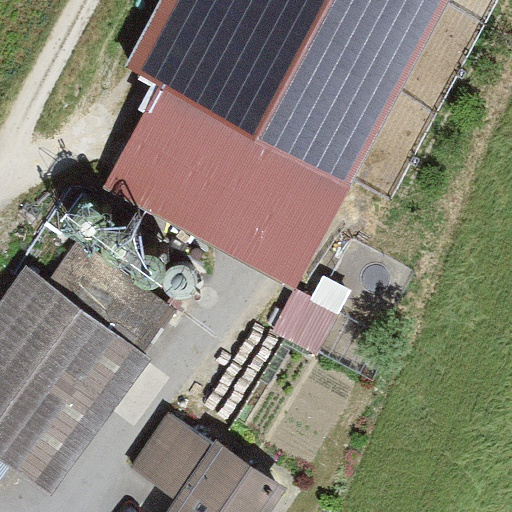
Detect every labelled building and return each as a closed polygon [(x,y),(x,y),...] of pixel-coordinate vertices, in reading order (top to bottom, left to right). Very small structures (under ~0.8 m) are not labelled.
[(451,0),(182,0),(73,197),(93,208),(280,310),(451,0)] [(76,241),(87,245),(97,242),(104,233),(104,222),(98,213),(88,209),(77,212),(70,221),(70,232),(76,241)] [(106,262),(118,267),(130,263),(135,251),(130,240),(119,234),(107,239),(102,250),(106,262)] [(135,282),(146,287),(159,283),(164,271),(159,259),(147,253),(135,258),(130,270),(135,282)] [(141,350),(10,261),(0,275),(0,459),(45,490),(141,350)] [(171,298),(183,303),(195,299),(200,287),(196,275),(184,269),(172,274),(166,286),(171,298)] [(272,511),(287,491),(169,414),(132,470),(176,499),(167,511),(272,511)]
